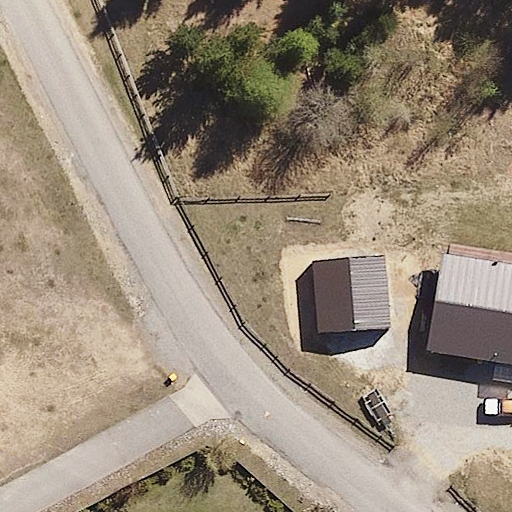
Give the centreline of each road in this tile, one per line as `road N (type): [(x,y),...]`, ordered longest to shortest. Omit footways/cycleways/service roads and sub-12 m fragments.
road 1 (residential): [(247,374),(167,268),(27,0)]
road 2 (residential): [(5,511),(247,374)]
road 3 (residential): [(410,511),(334,460),(247,374)]
